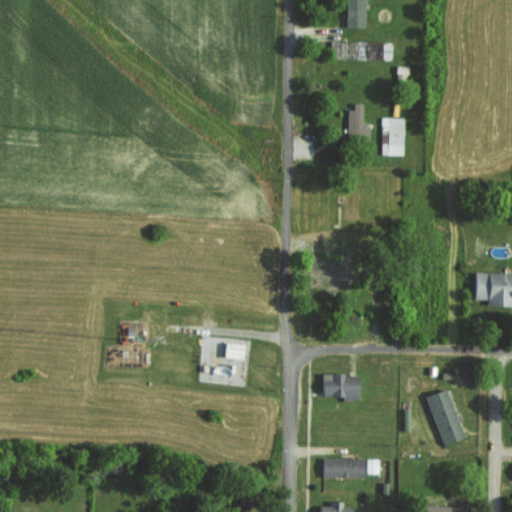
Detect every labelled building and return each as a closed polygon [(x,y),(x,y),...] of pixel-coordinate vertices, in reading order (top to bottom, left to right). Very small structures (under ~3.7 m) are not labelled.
[(363,0),(344,0),(344,27),(363,27),(363,0)] [(329,56),(380,58),(381,41),(329,40),(329,56)] [(360,103),(347,102),(346,138),(367,138),(368,127),(360,126),(360,103)] [(379,154),(402,153),(401,117),(385,117),(385,124),(379,124),(379,154)] [(313,288),(341,288),(341,269),(313,269),(313,288)] [(485,304),(509,304),(509,298),(511,297),(511,270),(472,270),(472,297),(485,298),(485,304)] [(320,373),(321,395),(341,395),(341,399),(357,399),(356,372),(320,373)] [(441,443),(462,435),(443,387),(422,395),(441,443)] [(320,475),(361,477),(362,457),(321,456),(320,475)] [(348,511),(349,505),(341,505),(341,500),(327,499),(327,504),(319,504),(318,511),(348,511)]
